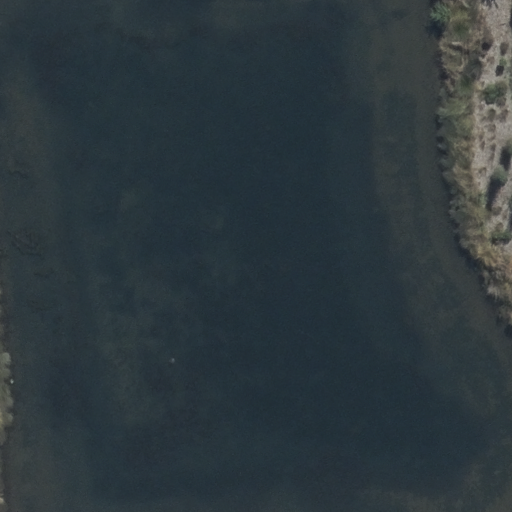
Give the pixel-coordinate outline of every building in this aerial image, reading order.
[(155,0),(100,0),(101,48),(156,48),(155,0)] [(470,0),(416,0),(408,2),(441,161),(511,146),(511,91),(494,4),(472,9),(470,0)] [(22,206),(0,207),(0,370),(32,369),(22,206)] [(227,222),(83,234),(92,338),(236,326),(227,222)] [(472,511),(471,491),(170,511),(472,511)]
